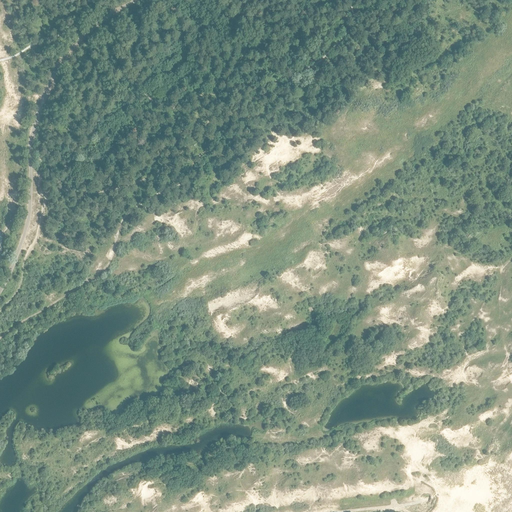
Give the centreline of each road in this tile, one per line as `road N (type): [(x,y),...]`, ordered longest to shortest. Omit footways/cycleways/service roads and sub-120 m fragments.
road 1 (unknown): [(0,310),(19,287),(44,196),(150,177),(210,118),(241,36),(209,0)]
road 2 (track): [(298,511),(423,502)]
